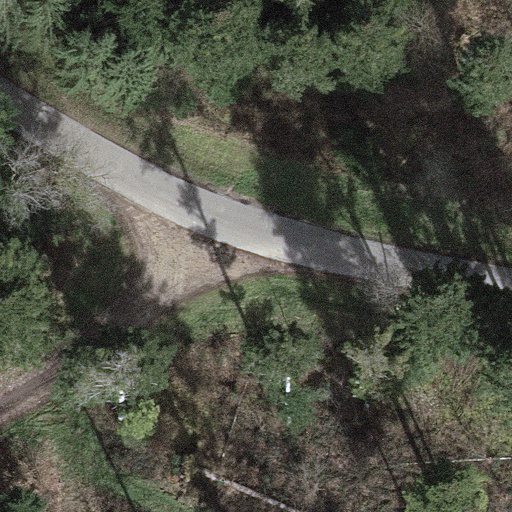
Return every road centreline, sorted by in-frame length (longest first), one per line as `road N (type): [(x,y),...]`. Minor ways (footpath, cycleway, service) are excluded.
road 1 (unclassified): [(511,288),(364,267),(222,223),(0,100)]
road 2 (track): [(0,401),(222,223)]
